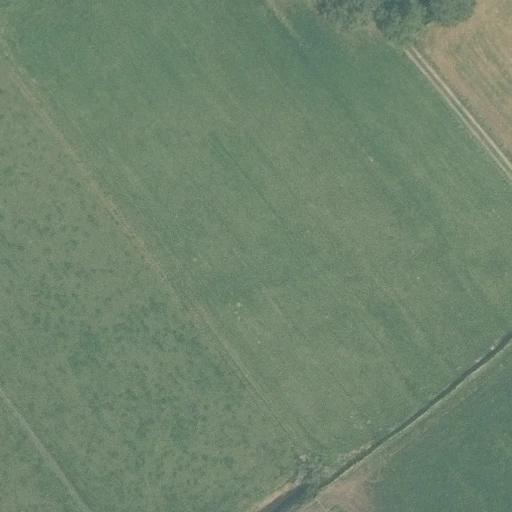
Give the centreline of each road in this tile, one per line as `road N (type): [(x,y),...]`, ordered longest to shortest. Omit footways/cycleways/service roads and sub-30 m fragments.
road 1 (track): [(511,360),(321,511)]
road 2 (track): [(369,0),(511,179)]
